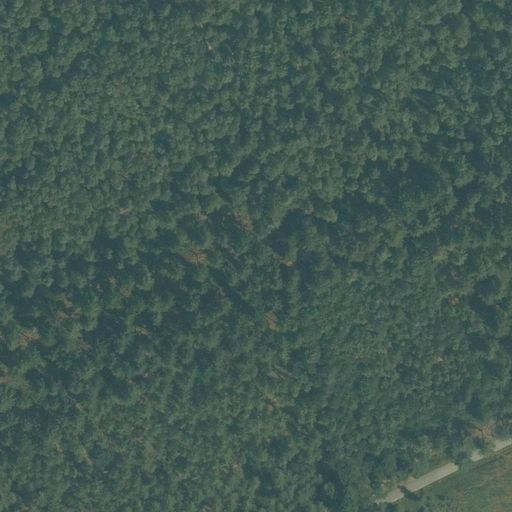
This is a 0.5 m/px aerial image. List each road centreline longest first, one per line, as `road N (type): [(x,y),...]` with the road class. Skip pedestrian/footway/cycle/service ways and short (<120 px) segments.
road 1 (track): [(172,0),(247,125),(300,235),(298,341),(344,511)]
road 2 (unclassified): [(511,437),(357,511)]
